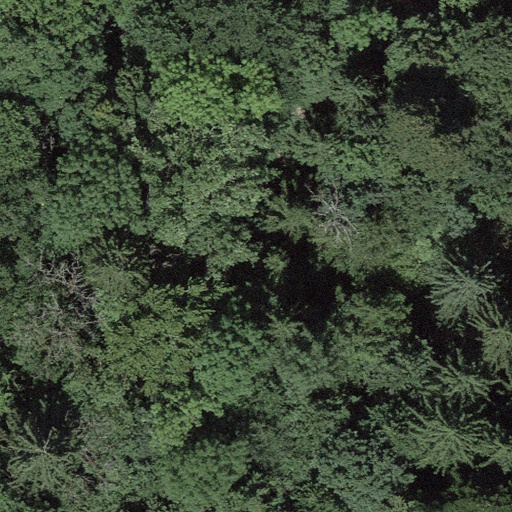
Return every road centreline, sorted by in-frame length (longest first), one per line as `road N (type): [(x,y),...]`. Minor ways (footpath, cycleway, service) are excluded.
road 1 (track): [(85,511),(368,0)]
road 2 (track): [(367,3),(511,19)]
